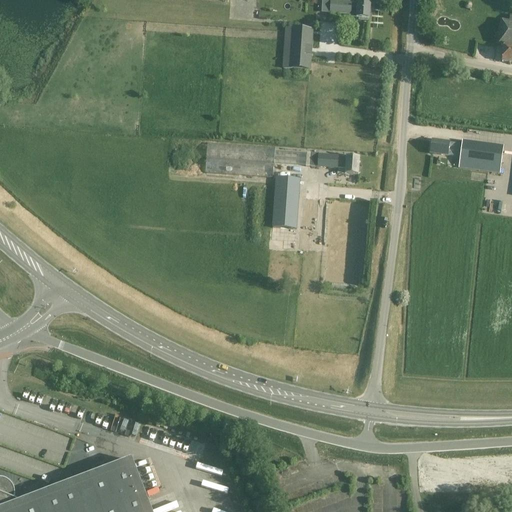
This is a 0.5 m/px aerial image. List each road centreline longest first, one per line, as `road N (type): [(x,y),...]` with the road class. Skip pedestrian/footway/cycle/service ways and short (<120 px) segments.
road 1 (unclassified): [(366,445),(259,419),(21,330)]
road 2 (unclassified): [(371,405),(410,52)]
road 3 (secondary): [(68,300),(204,375),(369,418)]
road 4 (secondary): [(371,405),(191,356),(77,290)]
road 5 (secondary): [(369,418),(511,422)]
road 6 (secondary): [(511,414),(371,405)]
